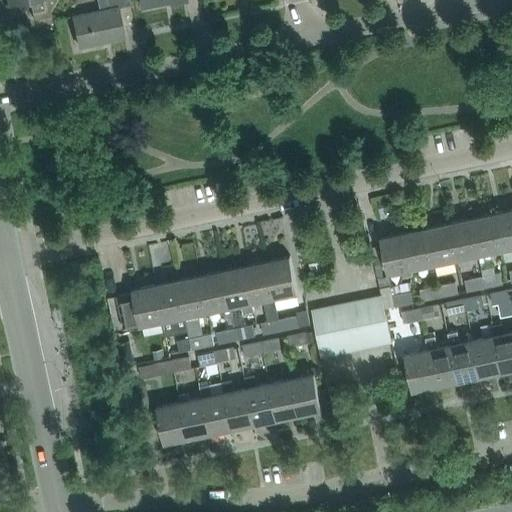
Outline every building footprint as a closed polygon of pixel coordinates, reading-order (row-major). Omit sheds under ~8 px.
[(7,0),(9,4),(30,0),(34,20),(52,16),(50,10),(56,1),(56,0),(7,0)] [(78,48),(123,39),(117,9),(129,6),(127,0),(95,0),(98,12),(71,17),(78,48)] [(511,248),(511,209),(492,214),(500,251),(511,248)] [(500,251),(492,214),(470,218),(477,255),(500,251)] [(447,223),(455,260),(477,255),(470,218),(447,223)] [(455,260),(447,223),(424,228),(432,265),(455,260)] [(432,265),(424,228),(402,232),(409,269),(432,265)] [(411,276),(409,269),(402,232),(379,237),(387,274),(402,271),(403,278),(411,276)] [(290,256),(268,260),(275,297),(298,292),(290,256)] [(275,297),(268,260),(245,265),(253,302),(264,299),(268,320),(261,322),(263,334),(282,330),(279,318),(275,297)] [(318,261),(308,263),(310,273),(320,271),(318,261)] [(253,311),(251,302),(253,302),(245,265),(223,270),(230,307),(240,304),(242,314),(253,311)] [(208,311),(230,307),(223,270),(200,274),(208,311)] [(499,273),(482,277),(484,287),(502,284),(499,273)] [(188,330),(189,336),(192,348),(214,344),(212,332),(202,333),(198,313),(208,311),(200,274),(178,279),(185,316),(188,330)] [(484,287),(482,277),(464,281),(467,291),(484,287)] [(163,321),(166,335),(188,330),(185,316),(178,279),(155,284),(163,321)] [(458,293),(456,282),(436,286),(439,297),(458,293)] [(140,325),(163,321),(155,284),(132,289),(133,293),(117,296),(124,328),(140,325)] [(381,295),(384,309),(394,307),(394,306),(392,295),(390,287),(390,286),(380,288),(381,295)] [(421,300),(439,297),(436,286),(419,289),(421,300)] [(492,306),(511,302),(509,290),(490,294),(492,306)] [(411,302),(410,292),(392,295),(394,306),(411,302)] [(370,297),(375,321),(386,318),(384,309),(381,295),(370,297)] [(481,296),(464,299),(466,311),(483,308),(481,296)] [(375,321),(370,297),(358,299),(363,323),(375,321)] [(351,325),(363,323),(358,299),(346,302),(351,325)] [(448,314),(466,311),(464,299),(446,302),(448,314)] [(346,302),(335,304),(340,328),(351,325),(346,302)] [(328,330),(340,328),(335,304),(323,307),(328,330)] [(437,304),(419,308),(421,320),(440,316),(437,304)] [(316,333),(328,330),(323,307),(311,309),(314,323),(316,333)] [(402,323),(421,320),(419,308),(400,312),(402,323)] [(282,330),(299,326),(296,314),(279,318),(282,330)] [(391,342),(386,318),(375,321),(380,344),(391,342)] [(368,347),(380,344),(375,321),(363,323),(368,347)] [(252,323),(234,327),(237,339),(254,335),(252,323)] [(356,349),(368,347),(363,323),(351,325),(356,349)] [(495,335),(494,335),(502,372),(511,369),(511,331),(504,333),(502,323),(493,325),(495,335)] [(345,351),(356,349),(351,325),(340,328),(345,351)] [(234,327),(216,331),(219,343),(237,339),(234,327)] [(340,328),(328,330),(333,354),(345,351),(340,328)] [(479,329),(469,331),(471,340),(472,340),(479,376),(502,372),(494,335),(481,338),(479,329)] [(321,356),(333,354),(328,330),(316,333),(321,356)] [(315,342),(313,331),(305,333),(307,344),(315,342)] [(449,344),(457,381),(479,376),(472,340),(471,340),(459,342),(457,331),(447,333),(449,344)] [(290,347),(307,344),(305,333),(288,336),(290,347)] [(169,353),(192,348),(189,336),(172,340),(167,341),(169,353)] [(427,349),(434,385),(457,381),(449,344),(437,347),(435,336),(425,338),(427,349)] [(280,349),(278,339),(260,342),(263,353),(280,349)] [(243,346),(245,357),(263,353),(260,342),(243,346)] [(235,358),(233,348),(215,352),(217,362),(235,358)] [(412,390),(434,385),(427,349),(404,354),(412,390)] [(217,362),(215,352),(198,355),(200,366),(217,362)] [(189,356),(170,360),(172,371),(191,367),(189,356)] [(134,364),(132,357),(121,360),(122,367),(134,364)] [(141,378),(172,371),(170,360),(138,367),(141,378)] [(321,409),(314,372),(291,377),(299,414),(321,409)] [(244,376),(246,386),(254,423),(276,418),(269,382),(257,384),(255,374),(244,376)] [(269,382),(276,418),(299,414),(291,377),(269,382)] [(254,423),(246,386),(233,389),(231,379),(221,381),(231,428),(254,423)] [(199,386),(201,396),(209,432),(231,428),(221,381),(199,386)] [(132,385),(137,409),(149,406),(144,383),(132,385)] [(331,390),(330,387),(319,389),(323,408),(334,406),(331,390)] [(334,406),(344,404),(342,395),(341,388),(331,390),(334,406)] [(178,394),(179,400),(178,401),(186,437),(209,432),(201,396),(190,398),(188,392),(178,394)] [(156,405),(163,442),(186,437),(178,401),(156,405)]
